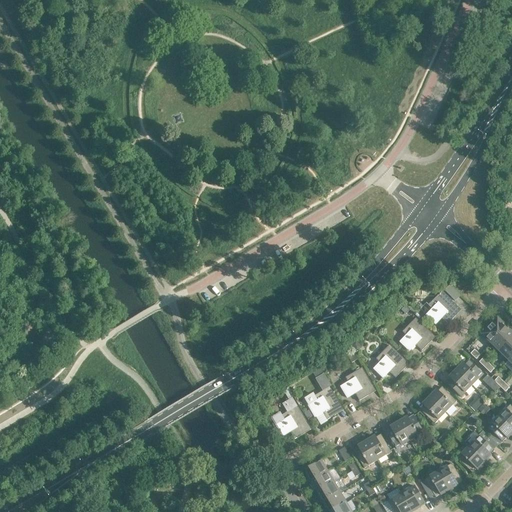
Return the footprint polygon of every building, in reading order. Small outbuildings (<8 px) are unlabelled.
[(445,281),(440,286),(445,291),(450,286),(445,281)] [(450,286),(445,291),(455,301),(460,296),(450,286)] [(453,314),(458,308),(442,292),(428,306),(432,309),(426,316),(435,324),(441,318),(448,325),(455,317),(453,314)] [(432,335),(415,319),(402,332),(406,336),(400,342),(409,351),(415,345),(421,351),(429,344),(426,341),(432,335)] [(483,335),(492,344),(506,329),(503,326),(504,325),(498,319),(483,335)] [(509,332),(506,329),(492,344),(500,352),(511,340),(511,333),(510,331),(509,332)] [(511,340),(500,352),(509,361),(511,357),(511,340)] [(356,342),(352,345),(355,352),(360,349),(356,342)] [(403,371),(400,368),(406,362),(389,346),(376,359),(380,363),(374,369),(383,378),(389,372),(395,378),(403,371)] [(480,355),(475,350),(471,354),(476,360),(480,355)] [(351,352),(346,355),(350,363),(356,360),(351,352)] [(484,358),(479,363),(485,368),(489,364),(484,358)] [(463,364),(456,371),(472,386),(483,375),(468,361),(464,365),(463,364)] [(494,369),(489,364),(485,368),(490,373),(494,369)] [(362,368),(346,378),(349,382),(341,387),(347,398),(354,394),(359,402),(368,396),(366,393),(374,389),(362,368)] [(319,370),(312,374),(315,379),(322,375),(319,370)] [(472,386),(456,371),(449,378),(450,379),(446,383),(461,398),(472,386)] [(494,382),(500,387),(504,383),(499,377),(494,382)] [(510,388),(504,383),(500,387),(505,392),(510,388)] [(287,399),(293,396),(288,388),(283,391),(287,399)] [(329,388),(314,397),(313,394),(305,399),(309,406),(308,406),(315,417),(322,413),(327,421),(336,415),(334,412),(341,408),(329,388)] [(437,391),(430,398),(446,413),(457,402),(442,388),(438,392),(437,391)] [(479,397),(469,407),(474,412),(484,402),(479,397)] [(446,413),(430,398),(423,405),(424,406),(420,410),(435,425),(446,413)] [(309,427),(292,399),(282,404),(287,413),(280,417),(279,414),(272,418),(282,437),(290,432),(294,440),(303,434),(302,431),(309,427)] [(511,407),(510,406),(499,417),(511,429),(511,407)] [(408,418),(399,423),(411,442),(424,434),(414,416),(409,419),(408,418)] [(511,435),(511,429),(499,417),(488,428),(503,442),(507,438),(508,439),(511,435)] [(411,442),(399,423),(391,428),(391,429),(386,432),(397,450),(411,442)] [(464,444),(469,448),(485,463),(492,456),(491,455),(495,451),(475,432),(464,444)] [(375,437),(367,442),(378,461),(392,453),(381,435),(376,438),(375,437)] [(378,461),(367,442),(358,447),(359,448),(354,451),(364,469),(378,461)] [(351,458),(345,448),(339,451),(345,462),(351,458)] [(485,463),(469,448),(458,459),(473,474),(477,470),(485,463)] [(309,477),(312,482),(328,472),(322,461),(305,471),(307,473),(306,474),(308,478),(309,477)] [(357,469),(354,463),(349,466),(352,472),(357,469)] [(452,464),(439,472),(450,491),(459,486),(458,485),(463,482),(452,464)] [(361,474),(357,469),(352,472),(355,477),(361,474)] [(334,482),(328,472),(312,482),(313,484),(312,484),(314,488),(315,487),(318,492),(334,482)] [(450,491),(439,472),(425,480),(436,498),(441,495),(441,496),(450,491)] [(341,493),(334,482),(318,492),(319,494),(318,494),(320,498),(321,498),(324,503),(341,493)] [(364,486),(367,491),(372,488),(369,482),(364,486)] [(415,486),(401,494),(411,511),(414,511),(421,508),(420,507),(425,504),(415,486)] [(375,493),(372,488),(367,491),(370,496),(375,493)] [(331,511),(347,503),(341,493),(324,503),(325,504),(324,505),(326,509),(327,508),(329,511),(331,511)] [(411,511),(401,494),(388,502),(393,511),(411,511)] [(352,511),(347,503),(331,511),(352,511)]
